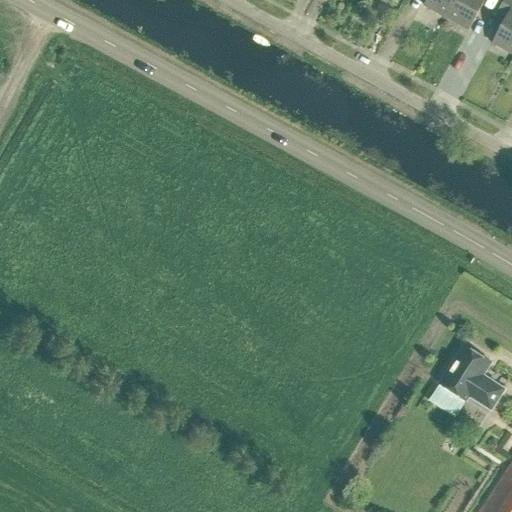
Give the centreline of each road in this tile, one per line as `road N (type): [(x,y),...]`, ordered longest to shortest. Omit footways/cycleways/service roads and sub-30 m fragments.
road 1 (secondary): [(511,266),(23,0)]
road 2 (residential): [(511,155),(228,0)]
